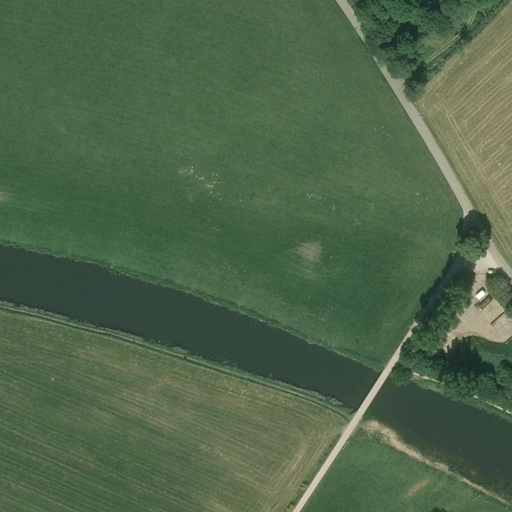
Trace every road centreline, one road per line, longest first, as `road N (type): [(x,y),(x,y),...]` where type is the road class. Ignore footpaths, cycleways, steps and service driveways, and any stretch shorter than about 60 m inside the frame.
road 1 (unclassified): [(511,278),(341,0)]
road 2 (track): [(353,423),(456,266)]
